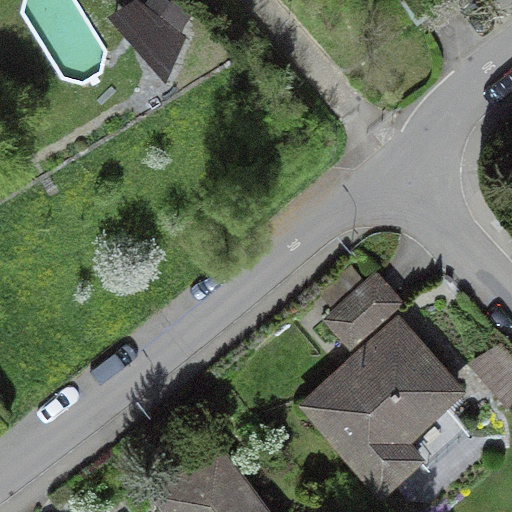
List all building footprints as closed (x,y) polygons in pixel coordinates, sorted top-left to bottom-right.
[(170,0),(159,14),(140,0),(128,0),(103,12),(166,79),(186,35),(179,29),(191,14),(172,0),(170,0)] [(400,0),(417,21),(444,0),(400,0)] [(328,317),(350,342),(398,299),(387,287),(375,274),(328,317)] [(443,429),(428,412),(456,388),(427,355),(398,322),(308,402),(381,484),(443,429)] [(264,511),(218,450),(159,494),(172,511),(264,511)]
